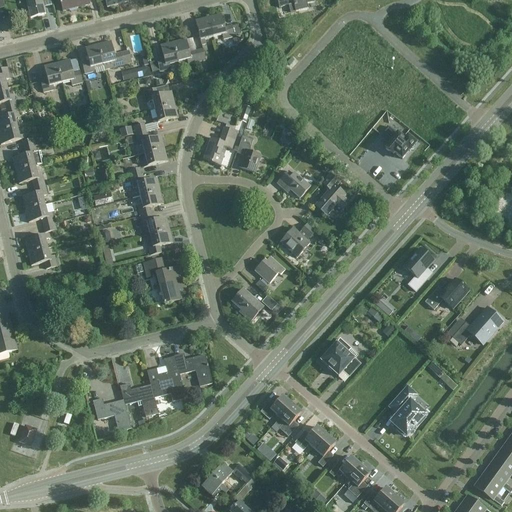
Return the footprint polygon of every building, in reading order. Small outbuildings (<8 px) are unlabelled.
[(50,0),(27,0),(26,0),(31,19),(46,15),(43,2),(50,0)] [(60,0),(63,12),(90,5),(88,0),(60,0)] [(129,3),(128,0),(105,0),(107,8),(129,3)] [(277,0),(279,8),(289,6),(290,14),(308,9),(307,4),(315,2),(314,0),(277,0)] [(225,28),(221,15),(208,18),(214,38),(222,36),(223,40),(234,38),(234,36),(241,35),(239,25),(231,27),(231,26),(225,28)] [(205,40),(214,38),(208,18),(196,21),(202,46),(206,45),(205,40)] [(199,63),(196,52),(189,53),(186,40),(173,43),(178,63),(187,61),(188,66),(199,63)] [(99,45),(104,65),(112,63),(114,68),(124,65),(124,64),(122,57),(122,54),(121,54),(115,55),(111,42),(99,45)] [(169,65),(178,63),(173,43),(160,46),(163,60),(157,61),(160,73),(171,70),(169,65)] [(95,68),(104,65),(99,45),(86,49),(89,62),(82,64),(85,75),(96,72),(95,68)] [(199,63),(206,61),(203,50),(196,52),(199,63)] [(122,57),(124,64),(128,62),(131,62),(129,53),(122,54),(122,57)] [(147,57),(141,58),(143,67),(149,65),(147,57)] [(57,64),(62,84),(71,82),(72,86),(83,84),(80,72),(73,74),(70,61),(57,64)] [(53,86),(62,84),(57,64),(44,67),(48,81),(41,82),(44,94),(55,91),(53,86)] [(122,74),(123,81),(138,78),(138,79),(143,78),(143,79),(151,77),(149,68),(144,67),(136,70),(122,74)] [(0,90),(8,88),(6,80),(10,79),(8,68),(0,69),(0,90)] [(6,110),(17,107),(15,97),(10,98),(8,88),(0,90),(0,104),(4,104),(6,110)] [(155,110),(175,105),(172,93),(159,96),(157,89),(145,92),(148,103),(153,102),(155,110)] [(59,107),(61,115),(68,113),(66,105),(59,107)] [(153,125),(178,118),(175,105),(155,110),(150,111),(153,125)] [(0,131),(18,128),(15,119),(20,118),(17,107),(6,110),(8,117),(0,118),(0,131)] [(250,113),(242,111),(239,121),(246,124),(250,113)] [(135,136),(147,133),(144,124),(133,127),(135,136)] [(18,128),(0,131),(0,141),(1,146),(26,139),(25,135),(20,136),(18,128)] [(120,131),(122,138),(133,135),(131,128),(120,131)] [(227,149),(232,150),(238,132),(224,128),(220,142),(211,139),(204,160),(210,162),(210,163),(221,167),(227,149)] [(389,128),(382,137),(390,143),(385,149),(393,156),(395,154),(402,160),(409,151),(410,152),(411,150),(413,150),(415,147),(415,146),(416,144),(408,137),(407,138),(405,136),(403,139),(389,128)] [(145,155),(165,150),(162,137),(148,140),(147,133),(135,136),(138,147),(143,146),(145,155)] [(255,174),(260,156),(250,152),(252,146),(254,140),(243,136),(241,142),(237,154),(244,157),(240,169),(255,174)] [(282,139),(287,146),(292,143),(288,136),(282,139)] [(24,149),(35,146),(34,139),(22,142),(24,149)] [(16,171),(44,164),(41,152),(37,153),(35,146),(24,149),(26,156),(13,159),(16,171)] [(144,168),(168,162),(165,150),(145,155),(147,163),(142,164),(144,168)] [(38,176),(36,167),(44,165),(44,164),(16,171),(19,185),(32,181),(34,188),(45,185),(43,175),(38,176)] [(131,178),(142,176),(141,169),(129,171),(131,178)] [(92,170),(84,171),(85,178),(93,176),(92,170)] [(293,176),(289,172),(277,185),(288,194),(291,191),(300,200),(311,187),(296,173),(293,176)] [(340,183),(331,175),(322,184),(331,192),(323,201),(321,200),(315,207),(327,217),(337,206),(343,211),(351,203),(345,198),(346,196),(337,187),(340,183)] [(140,197),(160,192),(157,179),(144,182),(142,176),(131,178),(133,189),(138,188),(140,197)] [(26,210),(45,206),(43,197),(48,196),(45,185),(34,188),(35,195),(22,198),(26,210)] [(141,218),(152,215),(150,208),(164,205),(160,192),(140,197),(143,207),(138,209),(141,218)] [(111,194),(94,197),(96,208),(114,204),(111,194)] [(44,227),(55,224),(52,213),(48,214),(45,206),(26,210),(29,223),(42,220),(44,227)] [(150,236),(170,231),(167,218),(154,221),(152,215),(141,218),(143,228),(148,227),(150,236)] [(45,234),(57,231),(55,224),(44,227),(45,234)] [(315,232),(307,225),(302,231),(303,232),(301,235),(293,229),(281,243),(298,258),(310,244),(307,241),(310,238),(315,232)] [(101,242),(105,244),(109,243),(111,240),(110,233),(106,231),(102,232),(100,235),(101,242)] [(150,256),(162,254),(160,247),(173,244),(170,231),(150,236),(152,244),(148,245),(150,256)] [(28,253),(48,248),(46,240),(51,239),(49,235),(25,241),(28,253)] [(48,248),(28,253),(31,266),(45,263),(46,270),(58,267),(55,256),(50,257),(48,248)] [(421,249),(404,268),(416,278),(409,286),(416,293),(429,278),(423,273),(434,261),(421,249)] [(285,271),(271,258),(267,262),(265,261),(256,272),(270,284),(279,274),(281,276),(285,271)] [(164,272),(161,260),(144,265),(147,279),(157,276),(165,305),(181,301),(177,286),(185,284),(181,268),(164,272)] [(469,292),(455,280),(444,293),(438,288),(425,303),(434,311),(443,301),(453,310),(469,292)] [(256,286),(265,294),(269,289),(260,281),(256,286)] [(240,313),(251,322),(264,308),(244,290),(233,302),(242,311),(240,313)] [(0,355),(17,351),(3,296),(0,297),(0,355)] [(277,316),(283,309),(268,296),(262,303),(277,316)] [(384,319),(371,308),(367,312),(380,324),(384,319)] [(482,345),(503,322),(488,309),(471,328),(466,324),(450,342),(456,347),(459,344),(461,346),(471,335),(482,345)] [(392,335),(396,330),(389,325),(384,330),(391,336),(392,335)] [(421,338),(409,327),(404,332),(416,343),(421,338)] [(321,361),(339,378),(344,372),(350,377),(361,365),(355,360),(358,356),(340,340),(321,361)] [(180,376),(196,372),(200,388),(213,385),(206,356),(186,361),(184,355),(175,357),(175,358),(178,371),(179,371),(180,376)] [(169,374),(159,376),(157,370),(148,372),(151,386),(152,386),(153,391),(155,399),(171,394),(173,403),(186,399),(180,376),(179,371),(178,371),(175,358),(165,360),(169,374)] [(428,368),(440,379),(444,374),(432,363),(428,368)] [(365,376),(353,389),(359,395),(365,401),(365,400),(371,406),(377,399),(382,404),(392,394),(379,383),(376,386),(365,376)] [(152,386),(151,386),(132,391),(130,385),(120,387),(124,401),(126,406),(142,402),(146,418),(159,415),(155,399),(153,391),(152,386)] [(417,396),(408,388),(390,408),(399,415),(392,423),(398,428),(399,430),(398,431),(403,436),(405,435),(407,436),(419,423),(420,424),(425,419),(424,417),(425,416),(411,403),(417,396)] [(280,419),(292,405),(283,397),(273,408),(269,404),(261,413),(269,421),(275,415),(280,419)] [(124,401),(105,406),(103,400),(94,402),(98,421),(115,417),(119,433),(132,430),(126,406),(124,401)] [(288,438),(297,428),(292,424),(301,414),(292,405),(280,419),(285,424),(279,430),(288,438)] [(21,443),(30,446),(35,430),(27,427),(21,443)] [(303,434),(295,443),(304,451),(309,445),(314,450),(327,436),(317,428),(308,438),(303,434)] [(259,440),(247,429),(241,435),(253,446),(259,440)] [(323,468),(331,459),(327,455),(336,444),(327,436),(314,450),(323,458),(318,464),(323,468)] [(511,436),(502,449),(511,456),(511,436)] [(511,456),(502,449),(493,462),(511,475),(511,456)] [(270,450),(264,457),(270,463),(277,456),(270,450)] [(274,463),(283,472),(289,466),(279,458),(274,463)] [(349,480),(361,466),(352,458),(342,469),(338,465),(329,474),(334,478),(339,472),(349,480)] [(511,489),(505,484),(511,475),(493,462),(484,474),(503,488),(511,494),(511,492),(511,489)] [(202,488),(215,499),(222,491),(226,494),(229,491),(222,485),(233,473),(242,482),(248,474),(239,466),(232,473),(223,464),(202,488)] [(357,499),(366,489),(361,485),(370,475),(361,466),(349,480),(354,485),(348,491),(357,499)] [(247,485),(253,478),(249,474),(243,480),(247,485)] [(496,497),(503,488),(484,474),(474,487),(493,501),(502,507),(504,503),(496,497)] [(255,487),(261,481),(258,478),(252,484),(255,487)] [(237,497),(242,501),(252,489),(247,485),(237,497)] [(383,511),(395,497),(386,489),(377,499),(372,495),(364,504),(368,508),(369,509),(374,503),(383,511)] [(316,501),(322,507),(327,501),(321,495),(316,501)] [(398,511),(405,505),(395,497),(383,511),(384,511),(398,511)] [(485,511),(487,510),(468,497),(458,510),(461,511),(485,511)] [(230,511),(250,511),(240,502),(230,511)]
